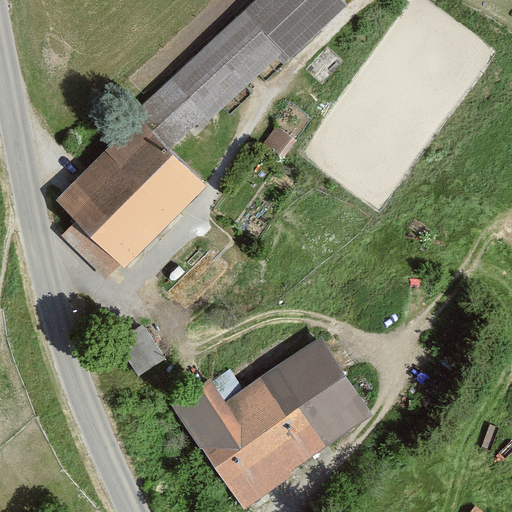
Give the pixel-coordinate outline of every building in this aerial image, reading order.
[(256,0),(136,113),(139,117),(171,150),(204,118),(209,122),(277,57),(284,64),(346,5),(341,0),(256,0)] [(171,150),(139,117),(55,202),(75,222),(61,237),(105,280),(120,266),(124,270),(208,186),(171,150)] [(297,140),(276,126),(261,147),(282,161),(297,140)] [(188,303),(224,270),(206,251),(170,284),(188,303)] [(165,358),(142,323),(116,340),(138,375),(165,358)] [(222,366),(170,402),(239,500),(369,409),(314,331),(235,385),(222,366)]
